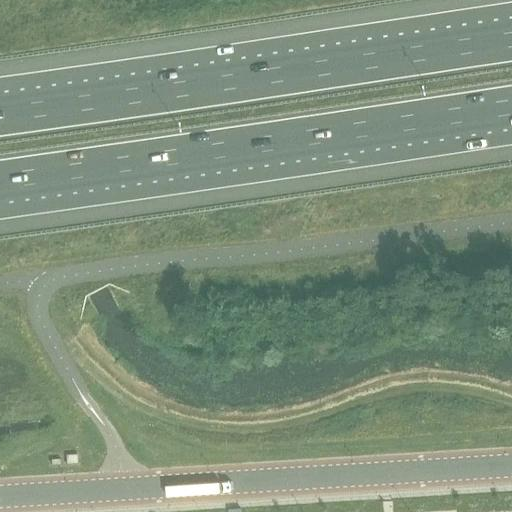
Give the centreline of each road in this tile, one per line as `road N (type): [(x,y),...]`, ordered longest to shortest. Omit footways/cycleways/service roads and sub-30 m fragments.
road 1 (motorway): [(511,38),(0,114)]
road 2 (motorway): [(0,180),(511,108)]
road 3 (unclassified): [(49,279),(511,223)]
road 4 (unclassified): [(118,491),(511,468)]
road 5 (unclassified): [(118,491),(113,440),(36,310),(49,279)]
